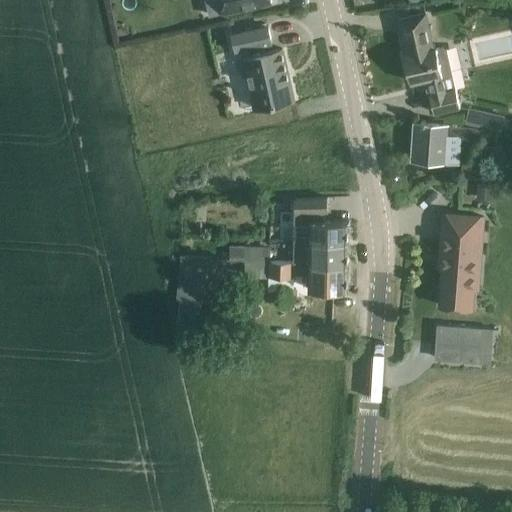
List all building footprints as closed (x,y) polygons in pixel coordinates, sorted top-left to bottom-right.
[(222,0),(225,13),(272,2),(271,0),(222,0)] [(418,15),(398,19),(406,55),(405,55),(406,58),(403,59),(406,70),(409,69),(412,83),(429,79),(432,93),(430,94),(435,113),(454,109),(459,108),(455,89),(445,92),(441,76),(450,74),(452,69),(450,59),(448,49),(444,47),(434,49),(425,13),(418,15)] [(242,57),(253,109),(294,100),(282,49),(264,53),(262,45),(272,43),(268,27),(231,35),(236,52),(247,49),(249,55),(242,57)] [(503,130),(506,114),(469,106),(465,123),(503,130)] [(412,160),(432,161),(457,163),(458,146),(446,145),(447,137),(479,140),(480,130),(442,125),(414,123),(412,160)] [(485,165),(462,163),(461,177),(485,178),(485,165)] [(494,184),(478,183),(476,200),(493,201),(494,184)] [(300,240),(349,241),(349,221),(324,221),(325,212),(328,211),(328,197),(294,199),(295,213),(294,241),(300,240)] [(440,306),(460,307),(472,308),(476,257),(480,257),(484,217),(443,214),(440,254),(444,255),(440,306)] [(349,265),(349,241),(300,240),(294,241),(294,262),(349,265)] [(230,260),(245,261),(245,245),(230,245),(230,260)] [(245,261),(270,261),(271,246),(245,245),(245,261)] [(181,256),(179,272),(207,274),(209,258),(181,256)] [(294,277),(294,274),(310,274),(309,289),(348,290),(349,265),(294,262),(270,261),(245,261),(245,277),(269,277),(269,276),(294,277)] [(438,325),(436,358),(449,359),(449,356),(460,357),(460,360),(481,361),(484,329),(438,325)]
